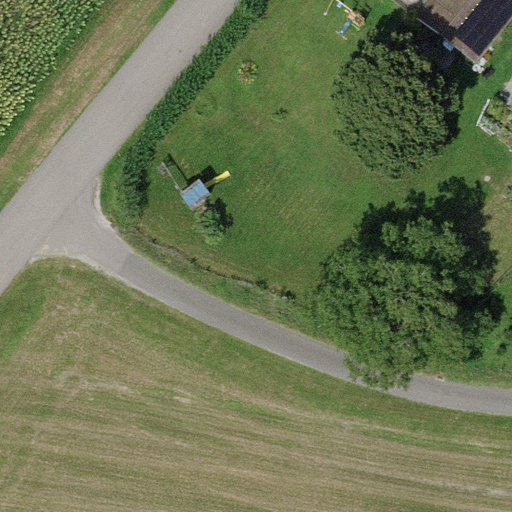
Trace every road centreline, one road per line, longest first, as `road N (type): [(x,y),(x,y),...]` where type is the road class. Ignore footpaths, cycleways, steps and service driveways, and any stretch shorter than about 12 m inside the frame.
road 1 (track): [(511,393),(354,366),(97,248),(41,211)]
road 2 (unclassified): [(0,264),(211,0)]
